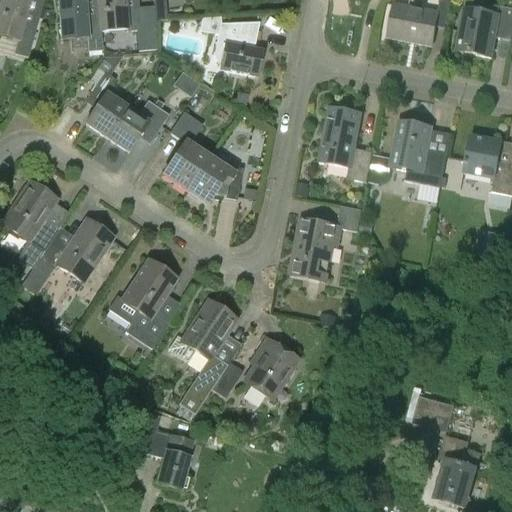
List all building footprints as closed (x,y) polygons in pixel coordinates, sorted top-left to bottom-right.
[(0,0),(0,37),(17,42),(13,55),(27,59),(36,26),(23,22),(29,0),(0,0)] [(102,52),(101,34),(98,17),(86,18),(84,0),(56,0),(60,41),(86,39),(88,53),(102,52)] [(124,0),(96,0),(98,17),(101,34),(109,33),(108,30),(125,29),(126,33),(136,32),(138,54),(157,52),(154,23),(153,8),(138,9),(125,10),(124,0)] [(167,22),(164,0),(152,0),(153,8),(154,23),(167,22)] [(394,6),(388,39),(431,48),(434,29),(448,32),(453,3),(440,1),(437,14),(394,6)] [(511,38),(511,33),(511,10),(481,5),(479,15),(464,12),(456,53),(491,59),(494,40),(510,43),(511,38)] [(258,25),(221,26),(220,20),(201,22),(199,33),(216,36),(212,56),(222,72),(252,78),(257,74),(262,52),(249,50),(251,42),(254,43),(258,25)] [(107,140),(126,111),(105,97),(115,82),(104,74),(88,98),(98,105),(85,125),(107,140)] [(137,118),(126,111),(107,140),(128,154),(142,133),(152,140),(168,117),(147,103),(137,118)] [(372,155),(354,151),(357,134),(354,134),(358,114),(329,109),(318,164),(349,170),(347,181),(367,185),(372,155)] [(192,141),(202,127),(183,114),(169,135),(180,143),(185,137),(192,141)] [(391,161),(390,170),(407,173),(405,184),(440,191),(446,156),(427,152),(432,128),(398,122),(391,161)] [(509,209),(511,197),(511,194),(511,164),(497,161),(501,143),(470,137),(463,175),(493,180),(491,193),(488,205),(509,209)] [(186,193),(207,159),(184,144),(162,176),(186,193)] [(390,170),(391,161),(373,158),(368,185),(378,187),(388,180),(390,170)] [(228,173),(207,159),(186,193),(206,206),(212,197),(234,202),(241,170),(231,168),(228,173)] [(43,252),(50,242),(58,230),(43,221),(55,202),(29,185),(1,226),(27,243),(15,260),(32,271),(39,261),(38,260),(43,252)] [(308,199),(309,191),(307,190),(307,187),(298,185),(296,197),(308,199)] [(255,192),(245,190),(243,200),(254,202),(255,192)] [(340,208),(337,227),(299,220),(288,277),(319,283),(323,263),(329,264),(332,248),(337,249),(341,229),(358,233),(362,212),(340,208)] [(32,271),(22,286),(37,296),(54,271),(56,267),(82,284),(111,239),(85,222),(73,241),(65,252),(50,242),(43,252),(38,260),(39,261),(32,271)] [(498,263),(503,237),(487,234),(482,260),(498,263)] [(511,239),(505,238),(500,262),(511,264),(511,239)] [(107,313),(129,327),(124,334),(150,351),(168,325),(152,315),(174,281),(147,263),(121,302),(116,299),(107,313)] [(211,390),(228,364),(233,356),(219,346),(236,321),(215,307),(213,311),(205,306),(181,342),(176,338),(167,352),(185,364),(188,363),(195,354),(207,362),(208,363),(180,405),(195,416),(212,391),(211,390)] [(334,320),(320,317),(318,328),(332,331),(334,320)] [(269,343),(242,383),(271,402),(297,362),(269,343)] [(242,373),(228,364),(211,390),(212,391),(224,399),(242,373)] [(410,393),(400,421),(443,436),(453,408),(410,393)] [(139,439),(153,443),(149,458),(162,462),(156,486),(179,493),(188,460),(187,460),(191,445),(170,439),(155,435),(159,420),(145,416),(139,439)] [(445,462),(433,501),(464,510),(480,456),(466,452),(468,445),(445,438),(438,460),(445,462)] [(298,444),(292,442),(285,445),(282,452),(293,456),(298,444)] [(273,476),(269,490),(283,494),(287,480),(273,476)]
